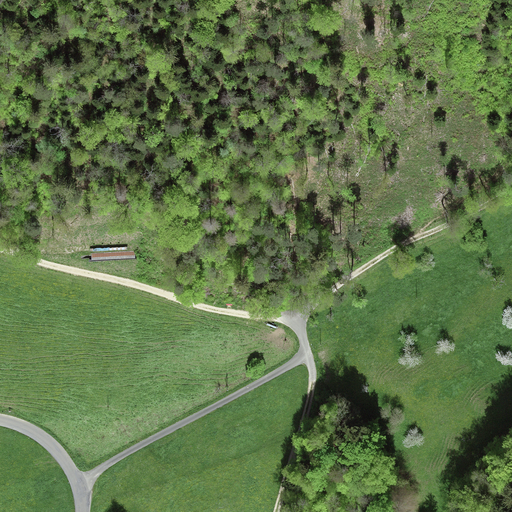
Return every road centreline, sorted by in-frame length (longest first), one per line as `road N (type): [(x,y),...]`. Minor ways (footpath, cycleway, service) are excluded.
road 1 (track): [(297,317),(31,261),(0,246)]
road 2 (track): [(77,482),(306,350)]
road 3 (track): [(297,317),(403,242),(511,190)]
road 4 (track): [(276,511),(312,386),(297,317)]
road 5 (tertiary): [(82,511),(77,482),(59,453),(29,429),(0,420)]
